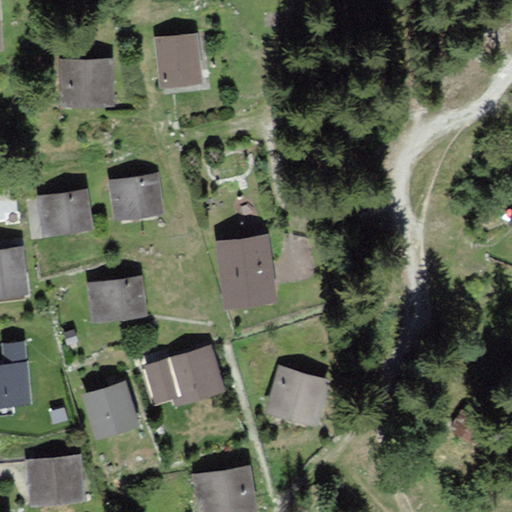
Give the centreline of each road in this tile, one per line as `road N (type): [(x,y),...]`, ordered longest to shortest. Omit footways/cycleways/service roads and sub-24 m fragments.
road 1 (track): [(414,152),(401,181),(421,297),(382,405),(351,440)]
road 2 (track): [(511,75),(414,152)]
